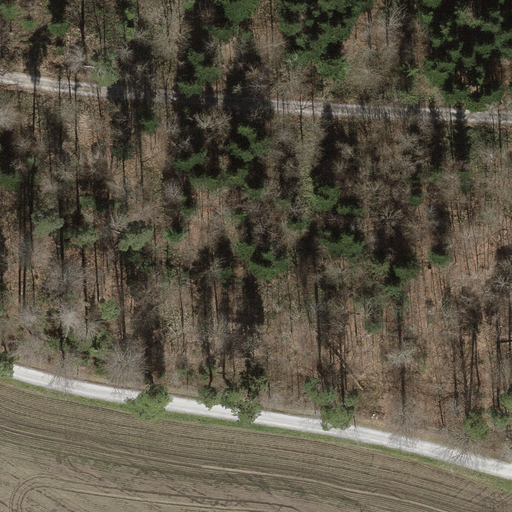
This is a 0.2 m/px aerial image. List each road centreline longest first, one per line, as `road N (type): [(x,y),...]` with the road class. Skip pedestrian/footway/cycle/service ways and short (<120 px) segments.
road 1 (track): [(511,468),(118,395),(0,365)]
road 2 (track): [(0,76),(511,121)]
